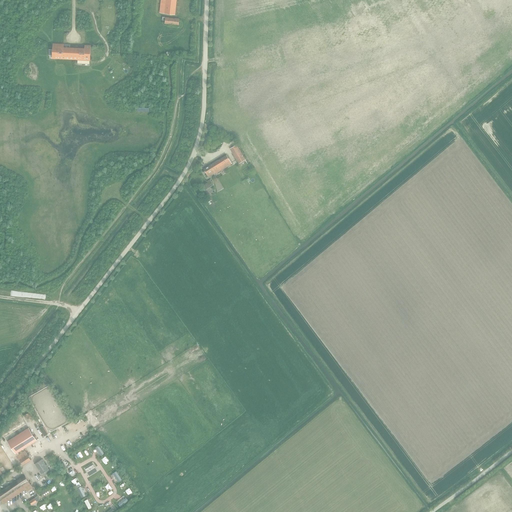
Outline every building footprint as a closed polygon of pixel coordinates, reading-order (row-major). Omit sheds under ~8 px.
[(175,14),(176,0),(160,0),(159,12),(167,13),(175,14)] [(179,25),(179,18),(162,17),(162,20),(165,20),(164,23),(179,25)] [(85,48),(63,47),(63,44),(53,44),(53,50),(57,50),(57,57),(73,58),(73,59),(90,60),(90,46),(85,45),(85,48)] [(230,149),(239,163),(245,160),(236,145),(230,149)] [(215,173),(231,163),(226,155),(204,169),(208,176),(213,173),(211,171),(213,170),(215,173)] [(210,181),(202,186),(205,191),(213,185),(210,181)] [(15,453),(36,440),(28,427),(7,440),(15,453)] [(16,455),(22,464),(30,459),(24,450),(16,455)] [(43,477),(50,472),(42,459),(35,464),(43,477)] [(0,499),(3,504),(31,485),(24,475),(0,491),(0,499)] [(39,492),(43,497),(51,492),(47,487),(39,492)]
